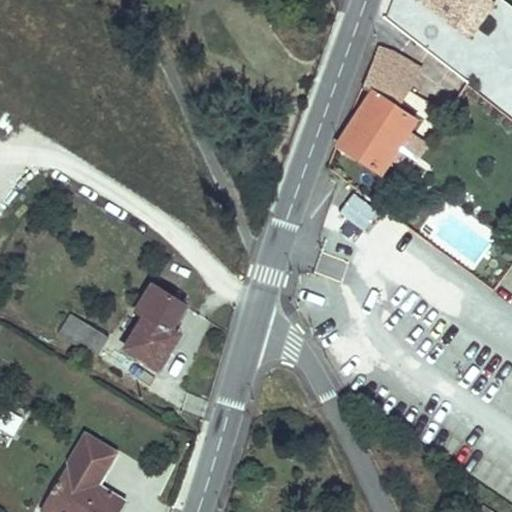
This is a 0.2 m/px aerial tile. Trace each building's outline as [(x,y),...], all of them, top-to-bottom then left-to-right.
[(493,1),(492,0),(422,0),(466,36),(493,1)] [(412,83),(420,71),(377,49),(375,54),(390,63),(384,74),(407,89),(412,83)] [(407,89),(384,74),(390,63),(375,54),(361,81),(376,93),(382,84),(395,94),(389,101),(395,105),(407,89)] [(376,93),(361,81),(352,97),(362,105),(334,142),(380,173),(388,162),(409,132),(417,120),(395,105),(389,101),(395,94),(382,84),(376,93)] [(406,174),(427,144),(409,132),(388,162),(406,174)] [(367,230),(379,208),(351,193),(339,215),(367,230)] [(144,321),(128,347),(163,369),(180,336),(169,330),(182,307),(150,288),(136,316),(144,321)] [(120,337),(80,313),(67,334),(107,356),(120,337)] [(0,401),(0,428),(13,437),(21,424),(2,412),(6,405),(0,401)] [(117,511),(127,498),(112,488),(132,457),(101,437),(53,511),(54,511),(117,511)] [(433,481),(426,491),(448,508),(455,498),(433,481)] [(134,511),(138,506),(127,498),(117,511),(134,511)]
